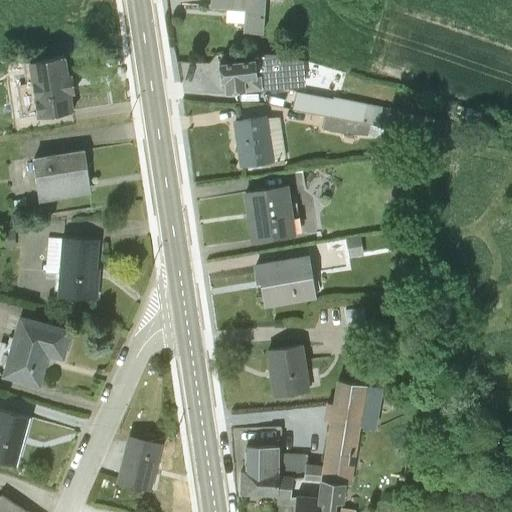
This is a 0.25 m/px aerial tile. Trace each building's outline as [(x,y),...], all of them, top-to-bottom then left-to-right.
[(210,0),(210,9),(244,12),(242,33),(262,34),(264,0),(210,0)] [(218,63),(221,83),(224,83),(225,94),(262,90),(260,77),(284,74),(285,78),(297,77),(299,62),(283,58),(270,59),(270,55),(255,57),(255,59),(218,63)] [(66,56),(28,63),(36,117),(74,111),(72,94),(75,94),(72,73),(68,74),(66,56)] [(299,90),(295,110),(439,139),(443,120),(299,90)] [(265,117),(233,121),(240,168),(285,161),(279,119),(265,119),(265,117)] [(84,150),(32,157),(39,201),(91,193),(84,150)] [(288,186),(242,193),(250,243),(295,236),(288,186)] [(100,239),(61,237),(56,295),(96,299),(100,269),(98,268),(100,239)] [(308,257),(252,266),(255,284),(260,284),(264,309),(317,301),(308,257)] [(72,331),(19,315),(1,376),(40,387),(49,356),(63,360),(72,331)] [(302,345),(265,350),(271,398),(307,393),(302,345)] [(367,387),(336,381),(322,468),(306,466),(306,454),(277,454),(277,478),(300,479),(318,480),(345,482),(353,483),(367,387)] [(30,417),(0,408),(0,461),(17,466),(30,417)] [(161,444),(131,437),(118,482),(149,492),(161,444)] [(277,447),(246,447),(246,470),(238,470),(238,496),(277,496),(277,478),(277,454),(277,447)] [(296,497),(295,511),(335,511),(336,500),(344,501),(345,482),(318,480),(316,499),(296,497)] [(0,511),(25,511),(1,495),(0,496),(0,511)]
